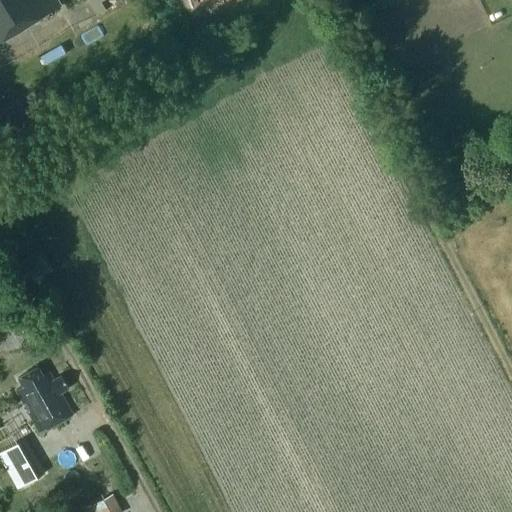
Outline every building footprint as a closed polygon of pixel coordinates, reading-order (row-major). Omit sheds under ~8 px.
[(0,0),(0,40),(59,7),(54,0),(0,0)] [(107,10),(102,2),(104,0),(89,0),(98,15),(107,10)] [(69,413),(57,392),(65,387),(58,375),(47,381),(42,372),(37,375),(33,367),(16,377),(21,385),(14,388),(38,431),(69,413)] [(0,460),(17,490),(46,474),(26,439),(0,454),(0,460)] [(88,511),(122,511),(113,494),(86,508),(88,511)]
